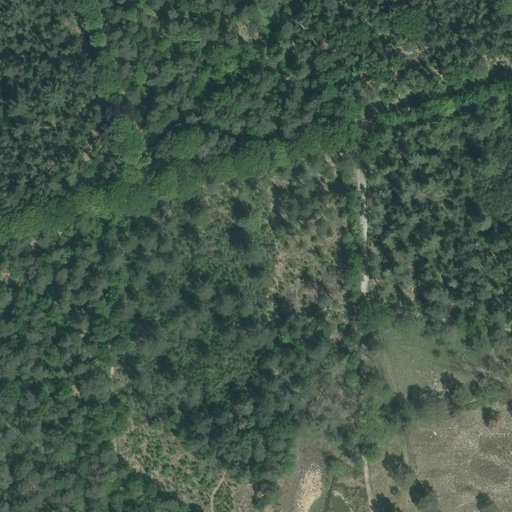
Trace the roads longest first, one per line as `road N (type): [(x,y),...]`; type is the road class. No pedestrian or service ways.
road 1 (unknown): [(511,38),(295,77),(207,132),(179,136),(158,176),(0,219)]
road 2 (track): [(511,77),(143,180)]
road 3 (unknown): [(371,511),(359,407),(362,310)]
road 4 (track): [(143,180),(91,0)]
road 5 (unknown): [(193,0),(168,47),(154,102),(160,122),(179,136)]
road 6 (track): [(511,330),(447,315),(362,310)]
